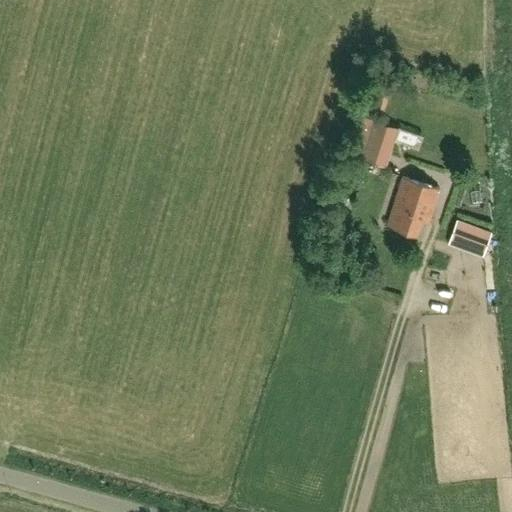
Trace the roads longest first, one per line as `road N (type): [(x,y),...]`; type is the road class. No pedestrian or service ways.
road 1 (track): [(347,511),(433,224)]
road 2 (unclassified): [(143,511),(0,471)]
